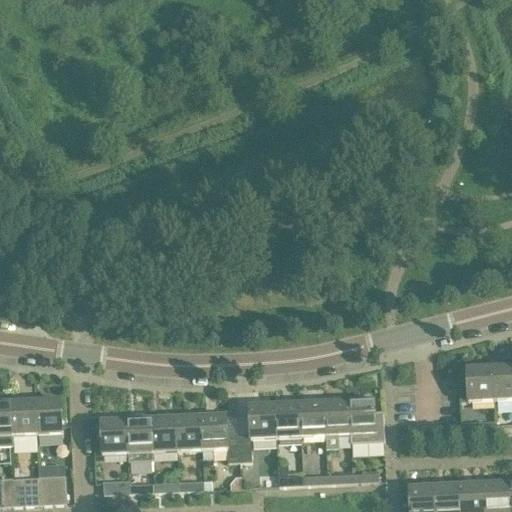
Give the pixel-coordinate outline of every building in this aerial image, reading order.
[(511,370),(492,372),(494,405),(511,404),(511,370)] [(494,405),(492,372),(467,373),(468,383),(459,384),(461,407),(494,405)] [(359,406),(349,406),(350,440),(350,448),(384,446),(385,446),(383,416),(375,417),(375,405),(374,405),(374,401),(358,402),(359,406)] [(0,451),(13,451),(12,441),(10,408),(10,403),(0,403),(0,451)] [(60,405),(35,406),(36,421),(37,439),(62,438),(60,405)] [(35,406),(10,408),(12,441),(37,439),(36,421),(35,406)] [(349,406),(324,407),(326,441),(326,452),(326,453),(338,453),(338,441),(350,440),(349,406)] [(324,407),(300,408),(301,442),(326,441),(324,407)] [(300,408),(275,410),(277,443),(301,442),(300,408)] [(251,438),(239,439),(240,467),(252,467),(251,444),(277,443),(275,410),(249,411),(251,438)] [(135,424),(126,425),(127,446),(128,458),(127,458),(128,466),(152,465),(152,457),(153,457),(152,424),(150,424),(150,419),(135,420),(135,424)] [(226,420),(201,421),(202,454),(202,455),(227,454),(228,468),(240,467),(239,439),(227,439),(226,420)] [(201,421),(176,423),(177,455),(177,456),(202,455),(202,454),(201,421)] [(176,423),(152,424),(153,457),(177,456),(177,455),(176,423)] [(126,425),(100,426),(101,459),(127,458),(128,458),(127,446),(126,425)] [(462,441),(470,440),(495,439),(494,430),(496,430),(495,426),(462,428),(462,441)] [(494,430),(495,439),(511,438),(511,429),(496,430),(494,430)] [(352,479),(352,488),(378,487),(377,478),(352,479)] [(327,480),(328,489),(352,488),(352,479),(327,480)] [(302,482),(303,490),(328,489),(327,480),(302,482)] [(39,482),(40,510),(56,509),(54,481),(39,482)] [(54,481),(56,509),(67,509),(65,481),(54,481)] [(40,510),(39,482),(24,483),(25,511),(40,510)] [(303,490),(302,482),(278,483),(279,491),(303,490)] [(12,484),(14,511),(25,511),(24,483),(12,484)] [(484,489),(485,511),(510,511),(510,488),(508,488),(508,485),(506,483),(495,484),(493,486),(493,489),(484,489)] [(5,511),(14,511),(12,484),(1,484),(2,511),(5,511)] [(130,499),(129,490),(129,485),(103,487),(104,500),(130,499)] [(460,490),(460,511),(485,511),(484,489),(484,486),(482,485),(470,485),(468,487),(469,490),(460,490)] [(177,487),(178,497),(204,496),(203,486),(177,487)] [(153,489),(153,498),(178,497),(177,487),(153,489)] [(153,498),(153,489),(129,490),(130,499),(153,498)] [(435,491),(435,511),(460,511),(460,490),(435,491)] [(435,511),(435,491),(410,493),(410,511),(435,511)]
